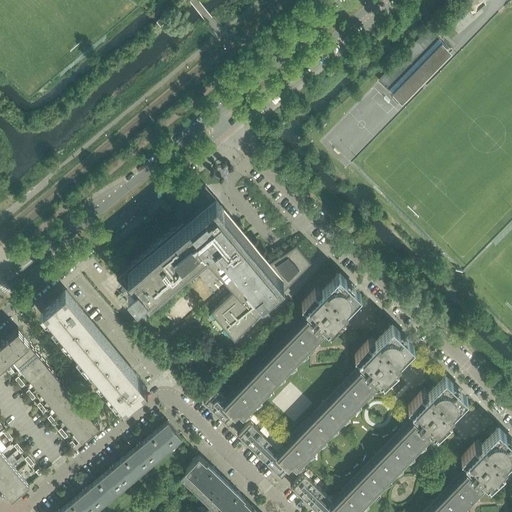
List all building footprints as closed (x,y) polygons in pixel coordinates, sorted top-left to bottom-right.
[(451,46),(453,47),(451,45),(448,47),(429,28),(379,79),(398,98),(396,100),(398,103),(399,102),(397,101),(451,46)] [(179,222),(116,275),(119,278),(120,280),(135,298),(138,301),(143,296),(171,270),(194,248),(202,257),(233,289),(220,301),(211,310),(234,339),(311,260),(296,242),(287,248),(284,250),(269,260),(215,195),(212,198),(211,196),(209,198),(205,201),(201,196),(194,201),(193,200),(192,200),(191,200),(190,200),(189,201),(188,202),(188,203),(188,204),(188,205),(189,206),(182,211),(186,217),(179,222)] [(312,312),(310,314),(323,327),(326,325),(330,329),(330,330),(341,320),(345,316),(344,317),(340,313),(344,309),(361,292),(339,270),(322,288),(318,292),(314,288),(315,287),(301,302),(302,303),(302,302),(312,312)] [(177,293),(181,289),(176,285),(172,289),(177,293)] [(147,384),(82,307),(65,287),(43,305),(124,403),(147,384)] [(242,413),(306,347),(324,328),(323,327),(310,314),(228,399),(226,397),(222,401),(235,413),(235,412),(234,411),(237,408),(242,413)] [(365,363),(362,366),(376,379),(379,376),(383,381),(383,382),(393,372),(398,368),(398,367),(397,368),(393,365),(397,361),(414,343),(392,322),(375,339),(371,343),(367,340),(368,339),(368,338),(364,343),(354,354),(355,354),(365,363)] [(12,354),(29,340),(18,326),(0,340),(0,364),(12,355),(12,354)] [(17,361),(34,346),(29,340),(12,354),(12,355),(17,361)] [(22,367),(40,353),(34,346),(17,361),(22,367)] [(28,374),(45,359),(40,353),(22,367),(28,374)] [(33,380),(51,366),(45,359),(28,374),(33,380)] [(39,386),(56,372),(51,366),(33,380),(39,386)] [(296,464),(359,398),(377,380),(376,379),(362,366),(281,450),(279,448),(275,452),(288,464),(287,463),(291,459),(296,464)] [(44,393),(61,378),(56,372),(39,386),(44,393)] [(418,415),(416,417),(429,430),(432,428),(436,432),(436,433),(446,424),(451,419),(450,419),(446,416),(450,412),(467,394),(445,373),(428,391),(424,395),(421,391),(421,390),(417,395),(408,405),(408,406),(409,405),(418,415)] [(49,399),(67,385),(61,378),(44,393),(49,399)] [(55,406),(72,391),(67,385),(49,399),(55,406)] [(222,401),(226,397),(215,386),(203,399),(214,409),(222,401)] [(60,412),(78,398),(72,391),(55,406),(60,412)] [(66,419),(83,404),(78,398),(60,412),(66,419)] [(235,413),(222,401),(214,409),(228,423),(236,414),(235,413)] [(71,425),(88,411),(83,404),(66,419),(71,425)] [(76,432),(94,417),(88,411),(71,425),(76,432)] [(82,439),(99,424),(94,417),(76,432),(82,439)] [(345,511),(352,511),(412,450),(430,431),(429,430),(416,417),(415,418),(334,501),(332,500),(329,504),(337,511),(342,511),(344,511),(345,511)] [(180,434),(167,419),(152,432),(164,448),(180,434)] [(247,442),(260,429),(249,419),(237,432),(247,442)] [(471,466),(469,469),(482,482),(485,479),(489,483),(489,484),(490,485),(500,475),(504,471),(504,470),(503,471),(499,467),(503,464),(511,454),(511,437),(498,425),(481,442),(477,446),(474,443),(475,442),(474,441),(470,446),(461,457),(462,457),(471,466)] [(257,451),(269,439),(260,429),(247,442),(257,451)] [(137,470),(164,448),(152,432),(141,442),(140,441),(138,443),(136,445),(125,455),(137,470)] [(275,452),(279,448),(269,439),(257,451),(267,461),(275,452)] [(290,466),(288,464),(275,452),(267,461),(281,475),(290,466)] [(232,486),(232,485),(231,486),(227,482),(227,481),(223,476),(222,477),(218,473),(218,472),(217,472),(212,468),(213,467),(212,466),(211,467),(206,462),(207,462),(206,461),(199,454),(185,468),(188,470),(180,478),(215,511),(237,511),(248,501),(243,497),(243,496),(242,497),(237,492),(238,491),(237,491),(232,486)] [(110,493),(137,470),(125,455),(114,464),(113,464),(109,467),(109,468),(98,477),(110,493)] [(0,473),(12,463),(7,457),(0,462),(0,473)] [(0,483),(0,484),(18,470),(12,463),(0,473),(0,483)] [(455,511),(466,501),(484,483),(482,482),(469,469),(427,511),(455,511)] [(6,491),(23,476),(18,470),(0,484),(6,491)] [(300,493),(313,481),(302,471),(290,483),(300,493)] [(11,497),(29,483),(23,476),(6,491),(11,497)] [(80,511),(87,511),(110,493),(98,477),(87,486),(86,486),(82,490),(71,500),(80,511)] [(310,503),(322,490),(313,481),(300,493),(310,503)] [(319,511),(320,511),(329,504),(332,500),(322,490),(310,503),(319,511)] [(80,511),(71,500),(60,509),(60,508),(56,511),(55,511),(80,511)] [(257,511),(258,511),(257,510),(257,511),(253,507),(253,506),(252,506),(248,501),(237,511),(257,511)]
